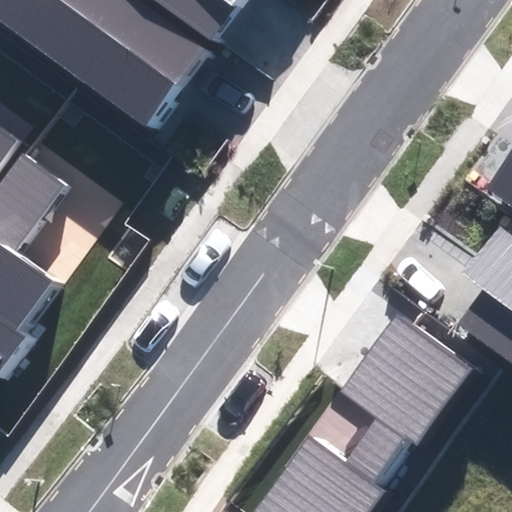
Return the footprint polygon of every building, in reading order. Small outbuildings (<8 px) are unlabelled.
[(206,40),(150,0),(0,0),(0,17),(145,123),(206,40)] [(235,0),(159,0),(209,36),(235,0)] [(0,161),(16,140),(0,128),(0,161)] [(20,153),(0,180),(0,364),(22,334),(13,328),(49,279),(16,255),(66,186),(20,153)] [(511,153),(491,182),(511,198),(511,153)] [(511,232),(501,225),(468,270),(487,285),(461,319),(511,357),(511,232)] [(195,486),(232,510),(275,444),(285,451),(329,383),(109,242),(15,389),(186,499),(195,486)] [(369,511),(474,372),(398,316),(343,389),(382,417),(346,465),(308,436),(250,511),(369,511)]
